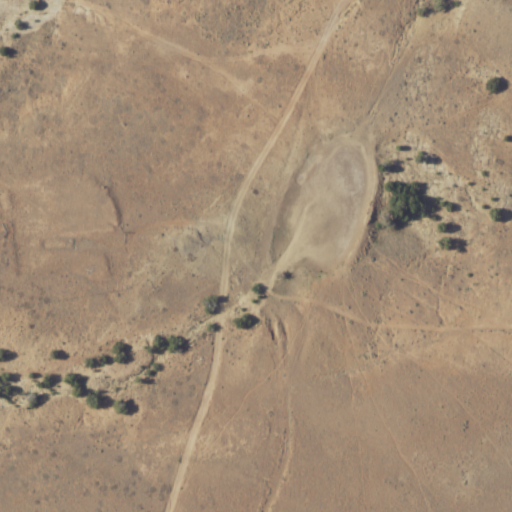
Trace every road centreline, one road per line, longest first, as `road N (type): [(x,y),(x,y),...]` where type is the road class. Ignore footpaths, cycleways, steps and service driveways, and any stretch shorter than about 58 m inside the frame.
road 1 (track): [(166,511),(217,347),(228,219),(348,0)]
road 2 (track): [(198,416),(467,331),(511,342)]
